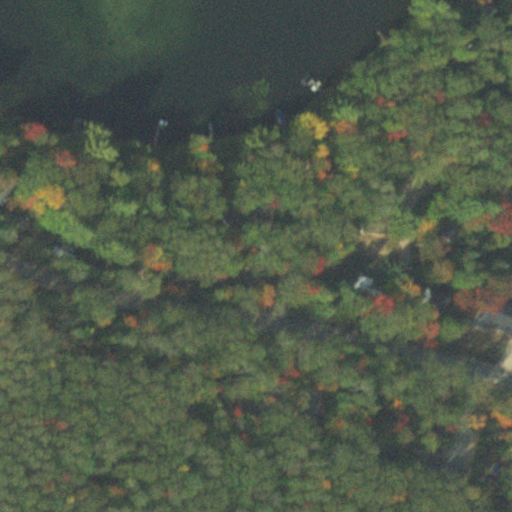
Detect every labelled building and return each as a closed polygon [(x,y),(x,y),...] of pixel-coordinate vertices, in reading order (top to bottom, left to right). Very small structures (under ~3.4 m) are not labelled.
[(224,218),(229,225),(239,217),(234,210),(224,218)] [(364,235),(380,235),(380,212),(364,212),(364,235)] [(456,240),(456,223),(438,224),(439,240),(456,240)] [(353,291),(380,303),(384,293),(372,288),(375,281),(360,275),(353,291)] [(452,295),(430,288),(424,305),(446,312),(452,295)]
